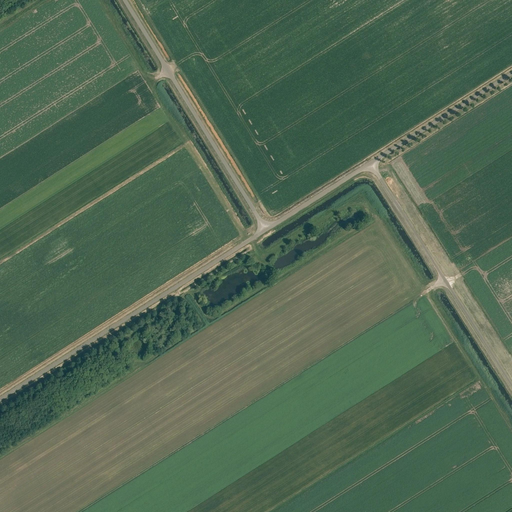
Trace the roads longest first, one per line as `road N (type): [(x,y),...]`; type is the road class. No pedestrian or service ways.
road 1 (unclassified): [(0,399),(266,229)]
road 2 (unclassified): [(266,229),(124,0)]
road 3 (unclassified): [(511,386),(370,163)]
road 4 (unclassified): [(370,163),(511,73)]
road 5 (unclassified): [(266,229),(370,163)]
